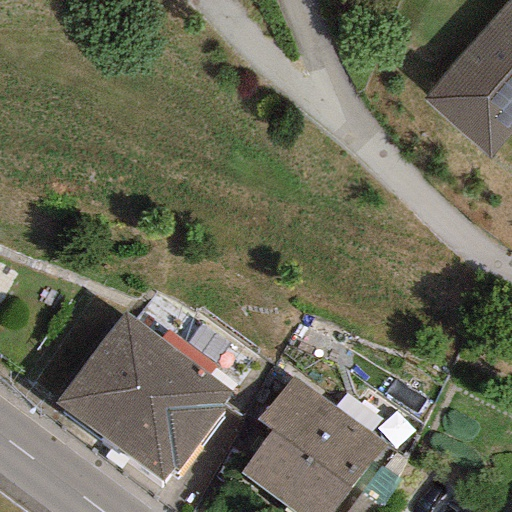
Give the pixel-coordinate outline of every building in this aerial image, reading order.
[(511,132),(511,0),(507,0),(421,100),(489,160),(511,132)] [(56,403),(161,483),(171,469),(175,472),(221,411),(217,408),(228,393),(206,377),(159,340),(124,314),(56,403)] [(159,340),(206,377),(213,368),(165,332),(159,340)] [(241,474),(292,511),(333,511),(383,446),(291,378),(260,419),(274,430),(241,474)] [(379,508),(398,480),(379,467),(360,495),(379,508)] [(377,511),(379,508),(360,495),(346,511),(377,511)]
